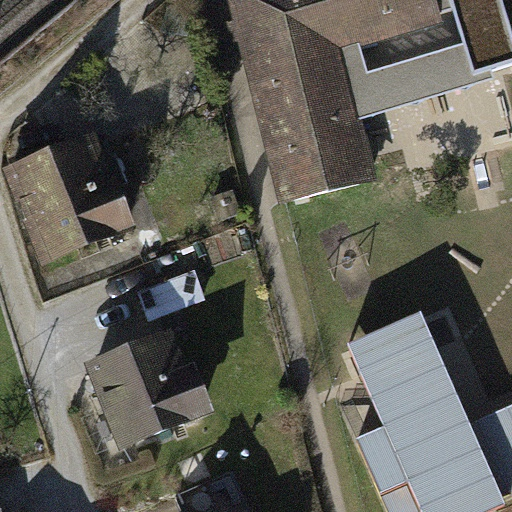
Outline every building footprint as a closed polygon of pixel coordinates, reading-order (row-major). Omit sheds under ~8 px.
[(244,0),(268,94),(259,96),(285,202),(369,181),(369,174),(345,76),(333,80),(326,52),(436,19),(438,15),(433,0),(244,0)] [(511,40),(499,0),(448,0),(472,73),(511,60),(511,40)] [(93,141),(12,173),(46,258),(127,225),(93,141)] [(411,322),(341,352),(377,435),(353,445),(381,511),(479,511),(511,498),(511,406),(458,430),(411,322)] [(167,336),(92,368),(127,448),(201,416),(167,336)]
